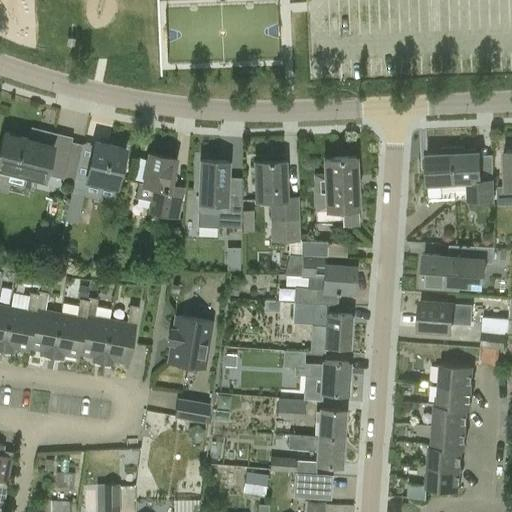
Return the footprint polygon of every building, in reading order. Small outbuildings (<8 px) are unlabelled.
[(45,130),(43,142),(3,132),(0,146),(0,169),(45,180),(46,175),(62,179),(72,137),(45,130)] [(128,188),(117,186),(125,148),(95,141),(91,155),(79,152),(72,183),(114,193),(112,204),(124,206),(128,188)] [(427,184),(428,184),(429,197),(442,197),(442,183),(454,183),(453,147),(443,147),(440,150),(440,153),(426,154),(427,184)] [(462,147),(453,147),(454,183),(466,182),(467,202),(495,201),(494,180),(481,180),(479,152),(465,152),(465,149),(462,147)] [(511,203),(511,150),(503,151),(505,185),(497,186),(498,204),(511,203)] [(148,152),(142,183),(138,182),(135,197),(149,199),(147,213),(178,219),(185,186),(171,184),(176,158),(148,152)] [(314,210),(340,209),(341,224),(359,224),(356,157),(323,158),(323,172),(313,173),(314,210)] [(200,160),(198,202),(217,203),(217,225),(241,226),(241,203),(226,202),(228,161),(200,160)] [(285,160),(254,161),(255,200),(270,200),(271,240),(300,239),(298,195),(286,195),(285,160)] [(77,223),(83,190),(71,188),(64,219),(77,223)] [(327,241),(300,240),(301,254),(327,256),(327,241)] [(421,285),(447,287),(459,288),(460,286),(472,287),(473,280),(484,281),(486,263),(492,264),(493,263),(494,247),(470,245),(469,257),(462,257),(447,256),(424,254),(421,285)] [(226,247),(226,269),(240,269),(240,247),(226,247)] [(161,251),(153,258),(162,268),(170,261),(161,251)] [(327,256),(301,254),(288,254),(284,274),(300,275),(300,276),(323,278),(322,291),(353,293),(355,266),(326,264),(327,256)] [(293,301),(295,301),(318,302),(319,288),(295,286),(293,301)] [(13,348),(28,351),(39,292),(38,291),(37,294),(30,293),(27,310),(10,307),(2,351),(12,353),(13,348)] [(42,356),(52,358),(60,314),(44,311),(47,293),(39,292),(28,351),(29,351),(29,348),(43,351),(42,356)] [(63,355),(78,358),(89,298),(88,298),(87,301),(80,299),(77,317),(60,314),(52,358),(62,359),(63,355)] [(92,362),(102,364),(110,320),(94,317),(98,300),(89,298),(78,358),(79,358),(79,355),(93,358),(92,362)] [(473,304),(453,303),(420,300),(418,329),(451,332),(451,325),(471,326),(473,304)] [(325,351),(325,346),(349,347),(351,315),(328,313),(329,303),(318,302),(295,301),(293,321),(311,323),(309,350),(325,351)] [(0,350),(2,351),(10,307),(0,305),(0,350)] [(127,323),(110,320),(102,364),(112,366),(113,361),(129,364),(139,307),(130,306),(127,323)] [(170,330),(168,343),(171,344),(168,362),(203,368),(211,321),(176,315),(173,330),(170,330)] [(505,347),(506,332),(507,318),(482,316),(481,345),(505,347)] [(322,361),(322,363),(304,362),(305,350),(284,349),(283,365),(294,366),(294,374),(321,376),(320,392),(347,394),(349,363),(322,361)] [(440,363),(439,384),(471,387),(473,366),(440,363)] [(439,384),(437,404),(439,404),(439,405),(467,407),(467,408),(470,408),(471,387),(439,384)] [(303,419),(305,398),(279,396),(277,417),(303,419)] [(207,423),(210,402),(176,397),(173,418),(207,423)] [(435,404),(433,425),(466,427),(467,408),(467,407),(439,405),(439,404),(437,404),(435,404)] [(319,408),(317,435),(343,437),(345,410),(319,408)] [(464,448),(466,427),(433,425),(432,444),(432,445),(462,448),(464,448)] [(288,447),(316,449),(315,464),(341,466),(343,437),(317,435),(289,433),(288,447)] [(0,510),(2,511),(12,457),(0,455),(2,445),(0,444),(0,510)] [(460,469),(462,448),(432,445),(432,444),(429,444),(428,466),(460,469)] [(288,472),(294,472),(314,473),(315,461),(269,458),(268,469),(273,470),(273,475),(288,476),(288,472)] [(459,489),(460,469),(428,466),(426,487),(459,489)] [(73,487),(74,472),(56,471),(55,486),(73,487)] [(243,492),(262,495),(264,475),(246,472),(243,492)] [(295,473),(293,495),(328,497),(329,476),(295,473)] [(102,484),(101,511),(119,511),(120,485),(102,484)] [(68,511),(69,500),(51,501),(50,511),(68,511)] [(306,501),(304,501),(303,511),(324,511),(325,502),(306,500),(306,501)]
